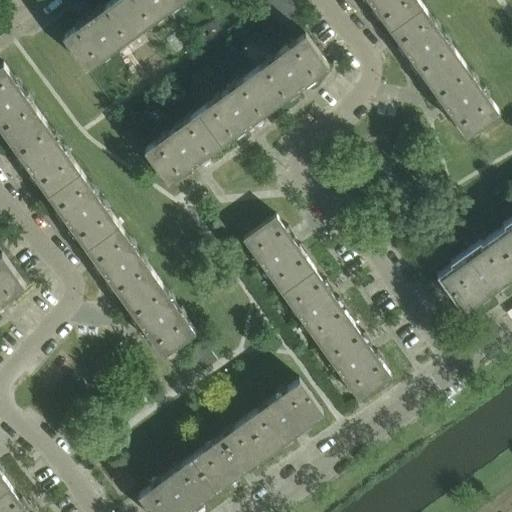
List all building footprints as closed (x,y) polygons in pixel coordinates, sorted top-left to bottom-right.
[(140,28),(119,0),(111,0),(94,13),(92,11),(85,16),(86,18),(62,35),(86,67),(140,28)] [(119,0),(140,28),(178,0),(119,0)] [(291,0),(276,0),(266,8),(273,17),(294,3),(291,0)] [(374,3),(390,26),(422,3),(420,0),(367,0),(371,5),(374,3)] [(294,3),(273,17),(279,26),(301,11),(300,10),(299,10),(294,3)] [(412,56),(428,79),(461,56),(422,3),(390,26),(406,49),(404,51),(410,58),(412,56)] [(251,71),(274,104),(297,87),(298,89),(305,84),(304,82),(328,65),(305,33),(251,71)] [(461,56),(428,79),(445,102),(442,104),(448,111),(450,110),(467,133),(500,110),(461,56)] [(0,123),(10,138),(42,115),(4,61),(0,63),(0,123)] [(198,109),(221,141),(244,125),(245,127),(253,122),(251,120),(261,113),(274,104),(251,71),(198,109)] [(221,141),(198,109),(144,148),(167,180),(191,163),(192,165),(199,160),(198,158),(221,141)] [(32,168),(48,191),(81,168),(42,115),(10,138),(26,161),(25,162),(30,169),(32,168)] [(70,222),(87,245),(119,222),(81,168),(48,191),(65,215),(63,216),(69,223),(70,222)] [(242,237),(282,291),(314,268),(305,255),(308,253),(300,243),(297,244),(292,237),(295,235),(288,225),(285,227),(275,214),(242,237)] [(157,275),(119,222),(87,245),(103,268),(102,269),(107,276),(108,275),(125,298),(157,275)] [(511,224),(497,235),(511,255),(511,224)] [(511,273),(511,255),(497,235),(442,274),(466,306),(511,273)] [(0,252),(0,304),(3,302),(2,301),(26,283),(2,251),(0,252)] [(323,281),(314,268),(282,291),(320,344),(352,321),(343,308),(346,306),(339,296),(336,298),(330,290),(333,288),(326,279),(323,281)] [(157,275),(125,298),(141,321),(140,322),(145,329),(146,328),(164,352),(196,329),(157,275)] [(352,321),(320,344),(359,398),(392,375),(382,361),(385,359),(377,349),(374,351),(368,343),(371,341),(364,332),(362,334),(352,321)] [(190,349),(204,368),(218,358),(204,340),(190,349)] [(246,415),(270,447),(323,409),(299,377),(246,415)] [(246,415),(193,453),(216,486),(270,447),(246,415)] [(179,511),(216,486),(193,453),(139,492),(139,493),(152,511),(179,511)] [(0,493),(11,486),(2,473),(5,471),(0,464),(0,493)] [(20,499),(11,486),(0,493),(0,511),(29,511),(27,509),(30,507),(23,497),(20,499)]
